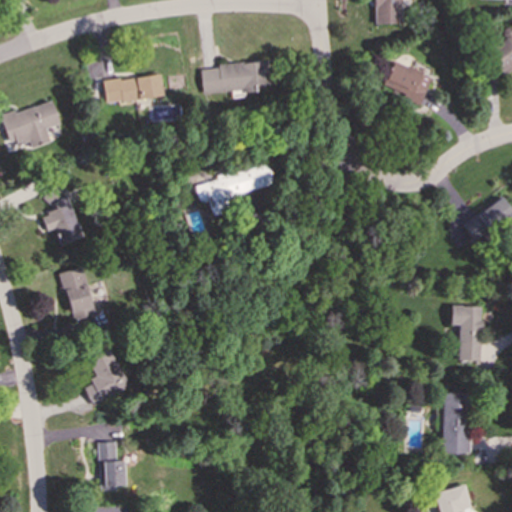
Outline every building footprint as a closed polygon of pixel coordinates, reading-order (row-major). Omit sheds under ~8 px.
[(373,0),(373,23),(400,23),(400,0),(373,0)] [(511,24),(501,32),(505,38),(485,53),(500,74),(511,65),(511,24)] [(429,77),(391,60),(381,86),(419,102),(429,77)] [(198,66),(200,93),(266,88),(264,61),(198,66)] [(101,80),(103,103),(160,97),(158,74),(101,80)] [(57,124),(50,100),(0,114),(0,121),(6,142),(13,140),(16,150),(46,142),(43,128),(57,124)] [(268,185),(263,163),(213,176),(214,179),(192,185),(196,202),(204,200),(208,215),(223,211),(219,198),(268,185)] [(79,236),(59,185),(41,192),(49,211),(38,216),(43,231),(52,228),(58,244),(79,236)] [(511,216),(502,199),(461,220),(470,237),(511,216)] [(57,273),(70,321),(93,315),(79,266),(57,273)] [(479,306),(448,305),(447,324),(456,325),(455,360),(477,361),(479,306)] [(95,378),(80,385),(90,404),(126,387),(106,348),(85,359),(95,378)] [(439,392),(438,453),(464,453),(464,392),(439,392)] [(96,442),(97,490),(113,490),(113,485),(122,485),(121,460),(113,460),(113,441),(96,442)] [(431,492),(436,511),(466,511),(466,509),(468,508),(462,484),(431,492)]
